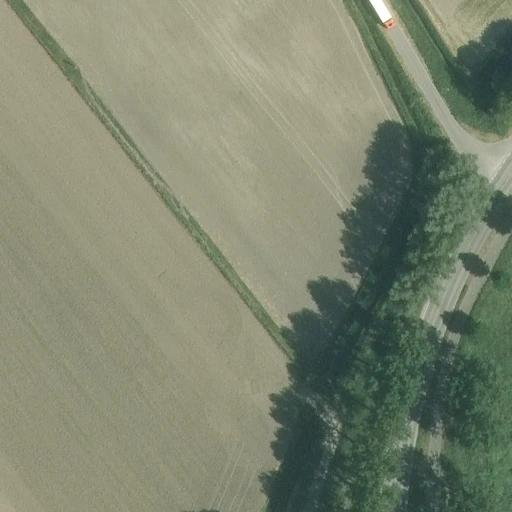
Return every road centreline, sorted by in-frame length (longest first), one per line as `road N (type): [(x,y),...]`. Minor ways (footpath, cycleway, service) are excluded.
road 1 (secondary): [(390,511),(426,340),(467,243),(511,172)]
road 2 (track): [(309,511),(332,424),(304,392)]
